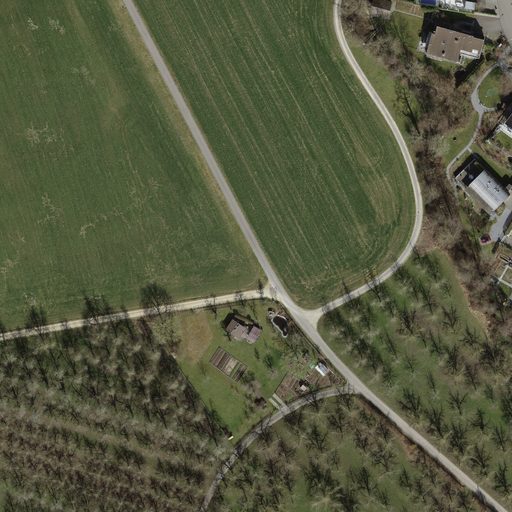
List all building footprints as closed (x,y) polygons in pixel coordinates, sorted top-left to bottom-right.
[(388,20),(393,2),(386,0),(373,0),(369,15),(388,20)] [(477,2),(466,1),(465,9),(475,10),(477,2)] [(437,23),(434,34),(432,33),(427,54),(458,62),(460,53),(479,59),(485,36),(437,23)] [(511,192),(481,161),(460,182),(491,213),(511,192)] [(229,328),(243,338),(250,327),(235,318),(229,328)]
